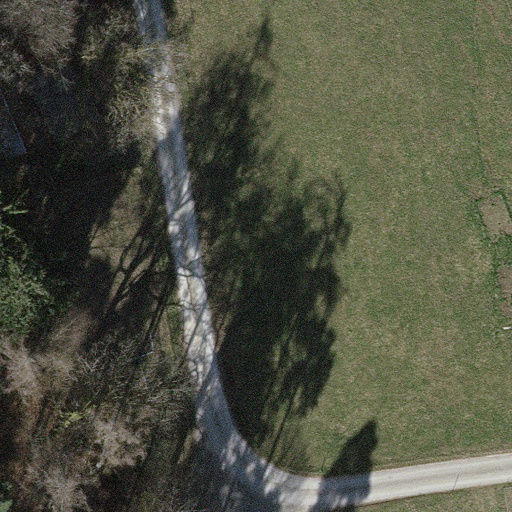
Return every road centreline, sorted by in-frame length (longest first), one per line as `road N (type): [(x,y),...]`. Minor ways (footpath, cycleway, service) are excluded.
road 1 (track): [(235,511),(142,0)]
road 2 (track): [(511,477),(259,511)]
